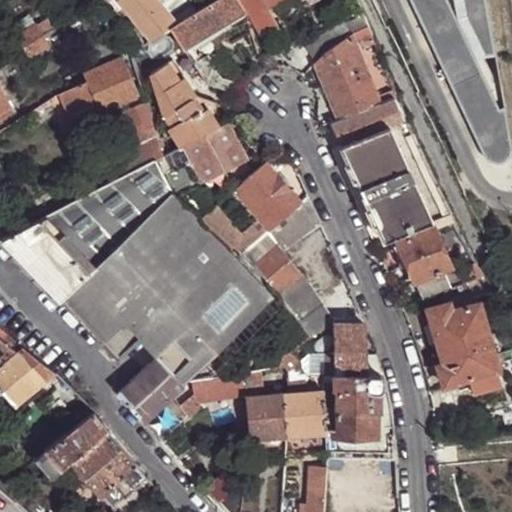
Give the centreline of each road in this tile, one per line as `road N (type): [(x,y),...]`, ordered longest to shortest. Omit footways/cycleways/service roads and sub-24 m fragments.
road 1 (residential): [(274,97),(315,161),(400,363),(411,397),(417,511)]
road 2 (unclassified): [(361,0),(464,230),(511,305)]
road 3 (residential): [(0,272),(90,371),(198,511)]
